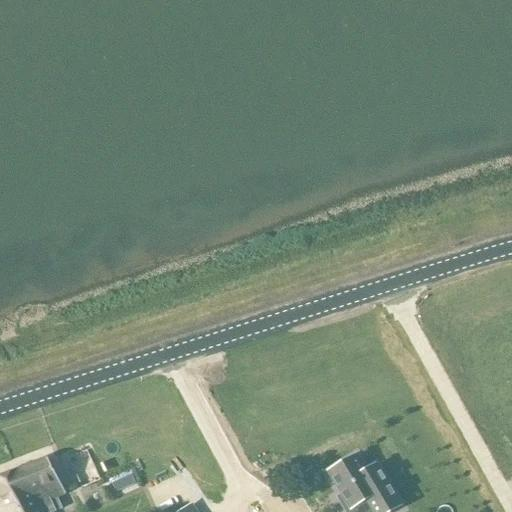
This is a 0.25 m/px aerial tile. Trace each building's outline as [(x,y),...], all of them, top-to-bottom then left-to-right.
[(100,481),(88,452),(87,450),(68,458),(81,489),(100,481)] [(48,457),(16,470),(34,506),(31,507),(30,511),(56,511),(61,510),(58,503),(56,500),(66,496),(48,457)] [(356,457),(328,473),(349,509),(366,499),(373,511),(388,511),(399,506),(375,466),(365,472),(356,457)] [(16,470),(0,476),(0,511),(30,511),(31,507),(34,506),(16,470)] [(175,511),(197,511),(191,502),(175,511)]
